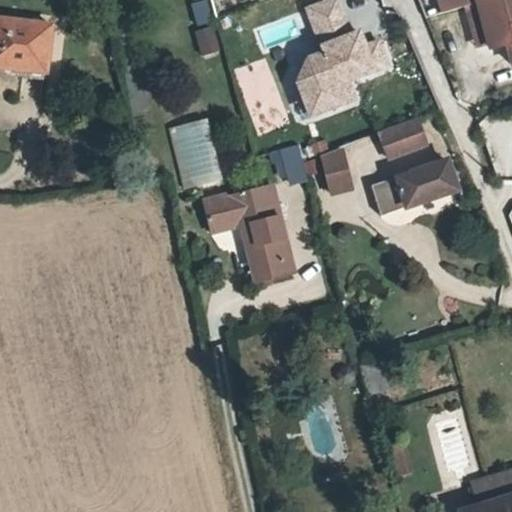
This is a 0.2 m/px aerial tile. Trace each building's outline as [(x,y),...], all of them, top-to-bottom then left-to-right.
[(197,0),(189,3),(196,25),(213,19),(207,0),(197,0)] [(301,55),(287,78),(301,85),(307,109),(333,103),(328,84),(339,81),(380,71),(373,46),(351,51),(346,52),(342,39),(348,37),(338,0),(325,0),(306,5),(318,51),(301,55)] [(461,0),(474,49),(488,44),(476,0),(461,0)] [(511,0),(476,0),(488,44),(489,47),(507,43),(511,63),(511,0)] [(0,17),(0,66),(9,67),(10,63),(45,66),(50,20),(0,17)] [(214,25),(194,28),(199,54),(219,50),(214,25)] [(351,51),(348,37),(342,39),(346,52),(351,51)] [(301,85),(287,78),(295,112),(307,109),(301,85)] [(344,100),(339,81),(328,84),(333,103),(344,100)] [(219,153),(204,112),(169,123),(184,164),(219,153)] [(383,125),(389,151),(425,143),(420,118),(383,125)] [(268,137),(272,150),(281,147),(289,167),(305,163),(295,128),(268,137)] [(321,143),(327,183),(347,179),(341,140),(321,143)] [(184,164),(190,181),(226,170),(219,153),(184,164)] [(445,161),(374,178),(381,208),(453,192),(445,161)] [(212,223),(245,215),(260,269),(296,263),(271,173),(203,192),(212,223)] [(383,359),(360,362),(364,393),(387,390),(383,359)]
